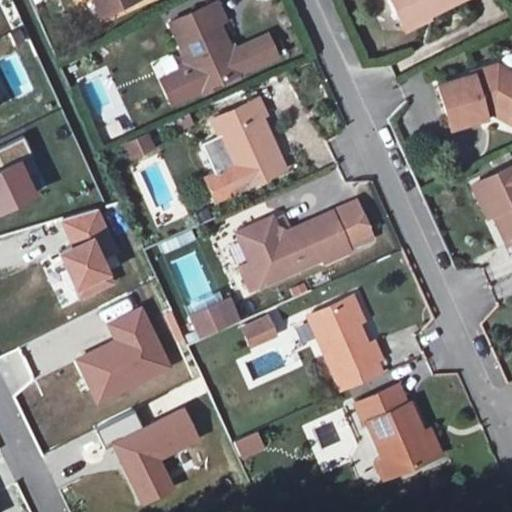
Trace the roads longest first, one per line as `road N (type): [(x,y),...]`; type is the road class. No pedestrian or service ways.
road 1 (residential): [(511,424),(309,0)]
road 2 (residential): [(0,399),(55,511)]
